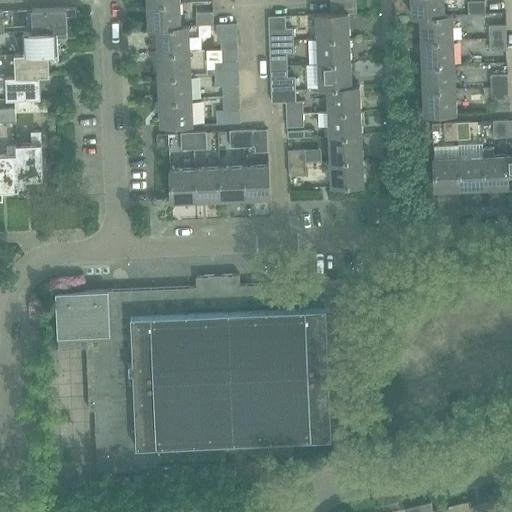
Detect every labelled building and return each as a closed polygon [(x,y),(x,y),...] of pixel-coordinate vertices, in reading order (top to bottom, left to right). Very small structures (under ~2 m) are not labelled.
[(411,0),(413,17),(421,17),(445,16),(444,0),(411,0)] [(196,2),(196,13),(213,12),(213,1),(196,2)] [(331,2),(331,14),(357,13),(356,1),(331,2)] [(485,13),(485,1),(468,1),(468,14),(485,13)] [(149,29),(157,28),(181,27),(181,26),(180,2),(148,4),(149,29)] [(19,19),(31,17),(30,3),(17,4),(19,19)] [(32,10),(33,31),(67,30),(67,16),(76,16),(76,8),(32,10)] [(213,12),(196,13),(197,26),(214,25),(213,12)] [(317,15),(318,40),(350,39),(349,13),(331,14),(317,15)] [(421,17),(422,41),(454,39),(453,15),(445,16),(421,17)] [(269,17),(269,30),(286,29),(286,16),(269,17)] [(221,37),(238,36),(237,24),(217,25),(218,37),(221,37)] [(506,38),(506,25),(489,25),(490,38),(506,38)] [(157,28),(158,52),(190,51),(189,26),(181,26),(181,27),(157,28)] [(269,30),(270,42),(294,41),(293,29),(286,29),(269,30)] [(23,32),(24,53),(58,51),(58,38),(68,38),(67,30),(33,31),(23,32)] [(221,37),(221,50),(238,49),(238,36),(221,37)] [(507,50),(506,38),(490,38),(490,51),(507,50)] [(318,40),(319,64),(351,63),(350,39),(318,40)] [(422,41),(423,66),(455,64),(454,39),(422,41)] [(270,54),(287,53),(294,53),(294,41),(270,42),(270,54)] [(221,50),(222,62),(239,62),(238,49),(221,50)] [(15,53),(16,76),(50,74),(49,61),(59,60),(58,51),(24,53),(15,53)] [(158,52),(159,76),(191,75),(190,51),(158,52)] [(270,54),(271,66),(288,66),(287,53),(270,54)] [(239,62),(222,62),(215,63),(215,74),(239,73),(239,62)] [(320,89),(328,89),(328,88),(352,87),(352,86),(351,63),(319,64),(320,89)] [(423,66),(424,90),(456,89),(455,64),(423,66)] [(271,66),(271,79),(288,78),(288,66),(271,66)] [(223,86),(240,85),(239,73),(215,74),(216,86),(223,86)] [(14,99),(40,98),(41,98),(40,83),(50,82),(50,74),(16,76),(6,76),(7,99),(14,99)] [(508,86),(508,74),(491,74),(492,87),(508,86)] [(159,76),(160,101),(192,100),(191,75),(159,76)] [(271,79),(272,91),(296,90),(296,78),(288,78),(271,79)] [(223,86),(223,99),(240,98),(240,85),(223,86)] [(328,89),(329,113),(361,111),(360,86),(352,86),(352,87),(328,88),(328,89)] [(509,99),(508,86),(492,87),(492,99),(509,99)] [(474,105),(484,105),(485,89),(475,88),(474,105)] [(456,89),(424,90),(425,115),(457,113),(456,89)] [(272,103),(286,103),(297,102),(296,90),(272,91),(272,103)] [(14,99),(15,108),(15,112),(16,112),(41,111),(40,98),(14,99)] [(223,99),(224,111),(241,110),(240,98),(223,99)] [(192,100),(160,101),(161,126),(193,124),(192,100)] [(286,103),(287,115),(304,114),(303,102),(297,102),(286,103)] [(0,108),(0,123),(16,123),(16,112),(15,112),(15,108),(0,108)] [(217,111),(217,124),(241,123),(241,110),(224,111),(217,111)] [(329,113),(330,137),(362,136),(361,111),(329,113)] [(304,114),(287,115),(288,128),(304,127),(304,114)] [(507,137),(506,120),(494,121),(495,137),(507,137)] [(458,139),(457,122),(445,123),(445,140),(458,139)] [(470,122),(465,122),(457,122),(458,139),(471,139),(470,122)] [(256,147),(255,130),(243,131),(243,148),(256,147)] [(268,130),(255,130),(256,147),(256,153),(269,152),(268,130)] [(17,144),(17,154),(19,190),(26,190),(26,180),(43,179),(41,131),(31,132),(32,144),(17,144)] [(243,148),(243,131),(230,131),(231,148),(243,148)] [(194,149),(194,132),(181,133),(182,150),(194,149)] [(206,132),(194,132),(194,149),(207,149),(206,132)] [(169,134),(157,134),(158,146),(169,146),(169,134)] [(330,137),(331,161),(363,160),(362,136),(330,137)] [(288,151),(289,163),(306,163),(306,150),(288,151)] [(0,155),(0,200),(3,200),(3,191),(19,190),(17,154),(0,155)] [(508,155),(484,156),(485,188),(510,187),(508,155)] [(484,156),(459,157),(461,189),(485,188),(484,156)] [(461,189),(459,157),(434,158),(435,190),(461,189)] [(363,160),(331,161),(332,186),(364,185),(363,160)] [(306,163),(289,163),(290,176),(307,175),(306,163)] [(269,165),(244,166),(245,198),(271,197),(269,165)] [(244,166),(219,167),(220,199),(245,198),(244,166)] [(219,167),(195,168),(197,200),(220,199),(219,167)] [(197,200),(195,168),(170,169),(172,201),(197,200)] [(197,286),(56,292),(59,349),(87,347),(89,410),(95,410),(98,472),(140,470),(141,485),(160,485),(159,465),(295,459),(294,438),(332,436),(327,313),(346,312),(344,280),(240,284),(240,275),(196,276),(197,286)] [(511,511),(511,497),(472,507),(472,511),(511,511)] [(433,511),(431,503),(419,505),(420,511),(433,511)]
